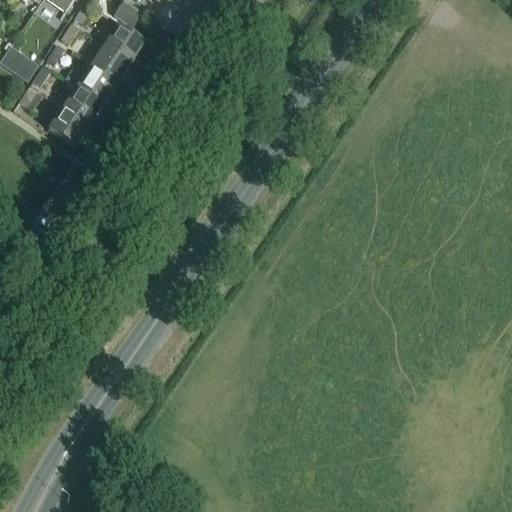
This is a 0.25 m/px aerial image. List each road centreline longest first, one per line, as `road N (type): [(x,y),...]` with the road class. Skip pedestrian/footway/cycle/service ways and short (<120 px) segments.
road 1 (secondary): [(65,456),(375,0)]
road 2 (residential): [(0,356),(218,15)]
